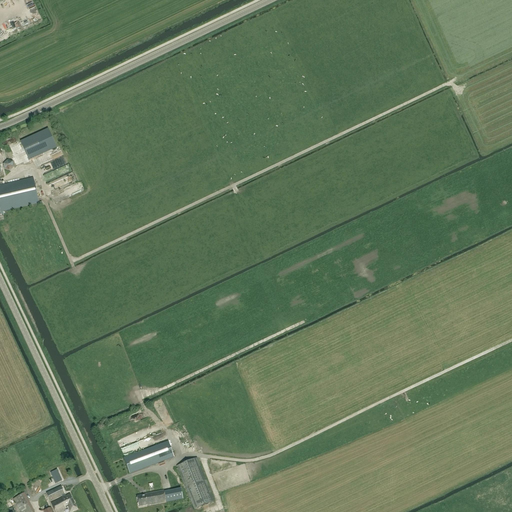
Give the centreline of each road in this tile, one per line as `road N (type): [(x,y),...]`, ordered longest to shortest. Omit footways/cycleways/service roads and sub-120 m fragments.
road 1 (tertiary): [(0,125),(270,0)]
road 2 (tertiary): [(109,511),(0,280)]
